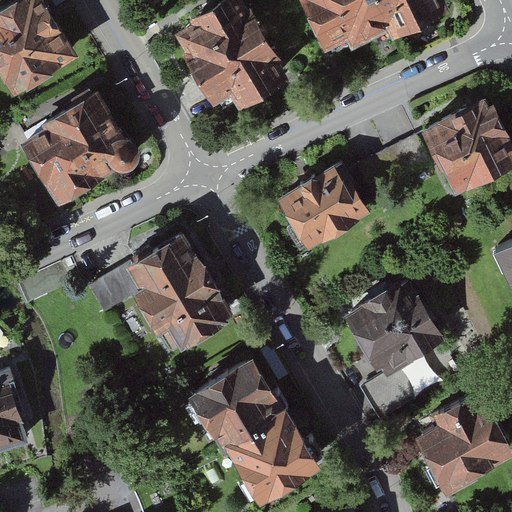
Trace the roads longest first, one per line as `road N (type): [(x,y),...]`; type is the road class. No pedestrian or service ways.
road 1 (residential): [(398,511),(373,456),(203,176)]
road 2 (residential): [(511,36),(203,176)]
road 3 (residential): [(203,176),(0,271)]
road 4 (residential): [(203,176),(103,0)]
